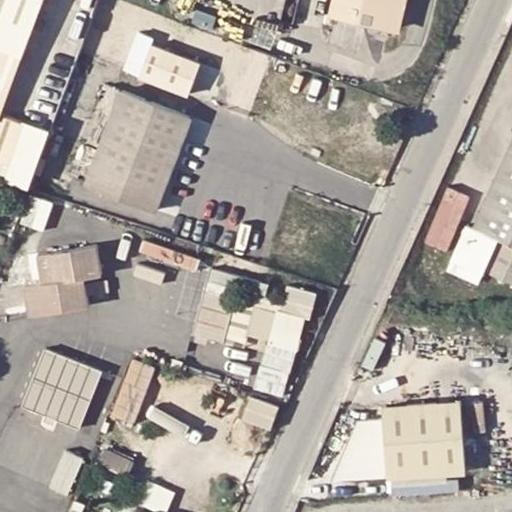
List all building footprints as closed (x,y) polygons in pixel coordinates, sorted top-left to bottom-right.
[(0,0),(0,43),(23,52),(43,0),(0,0)] [(330,0),(327,13),(387,27),(393,0),(330,0)] [(407,0),(393,0),(387,27),(400,30),(407,0)] [(149,37),(135,32),(122,70),(136,74),(149,37)] [(0,110),(23,52),(0,43),(0,110)] [(197,61),(148,44),(137,75),(186,92),(197,61)] [(86,184),(157,209),(190,115),(119,90),(96,155),(86,184)] [(26,130),(0,119),(0,159),(13,164),(26,130)] [(500,238),(486,269),(511,280),(511,138),(473,227),(500,238)] [(70,178),(86,184),(96,155),(80,150),(70,178)] [(43,283),(26,286),(30,315),(88,306),(85,280),(101,277),(97,247),(39,256),(43,283)] [(246,260),(244,270),(270,276),(273,266),(246,260)] [(203,294),(191,338),(222,346),(233,302),(203,294)] [(511,342),(495,343),(497,379),(511,378),(511,342)] [(80,426),(102,370),(46,349),(24,405),(80,426)] [(116,414),(139,421),(158,363),(135,356),(116,414)] [(253,396),(248,419),(276,425),(281,402),(253,396)] [(386,406),(386,415),(361,416),(335,478),(464,468),(460,401),(386,406)] [(497,471),(493,412),(470,413),(473,473),(497,471)] [(75,493),(86,453),(66,448),(55,487),(75,493)] [(134,469),(137,456),(112,449),(109,462),(134,469)] [(86,511),(88,507),(75,501),(69,511),(86,511)]
